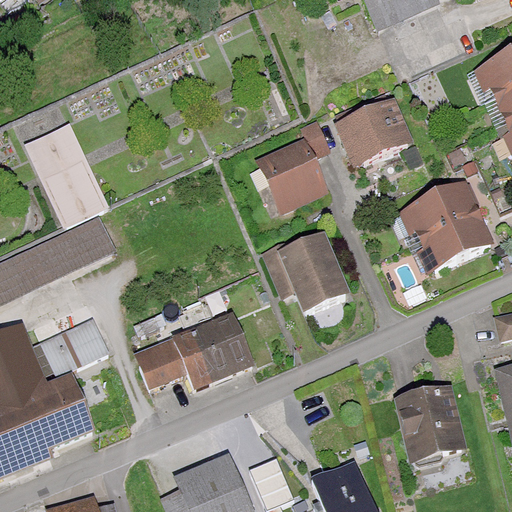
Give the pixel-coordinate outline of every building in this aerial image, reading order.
[(0,0),(0,11),(5,18),(29,0),(31,0),(40,10),(52,0),(0,0)] [(440,5),(451,0),(361,0),(378,36),(442,11),(440,5)] [(493,0),(467,0),(472,9),(493,0)] [(511,64),(477,80),(511,154),(511,64)] [(396,107),(333,134),(352,178),(416,151),(396,107)] [(302,135),(315,165),(331,159),(318,128),(302,135)] [(106,214),(67,132),(27,152),(67,233),(106,214)] [(303,147),(255,169),(281,225),(329,203),(323,190),(303,147)] [(495,254),(468,189),(399,218),(426,283),(495,254)] [(0,316),(116,263),(98,222),(0,267),(0,316)] [(325,244),(278,265),(294,301),(304,324),(352,303),(325,244)] [(281,307),(294,301),(278,265),(275,258),(262,263),(281,307)] [(511,318),(497,321),(503,349),(511,346),(511,318)] [(176,344),(135,361),(151,398),(187,384),(194,400),(253,376),(245,357),(232,325),(177,348),(176,344)] [(94,328),(33,356),(47,389),(70,379),(109,361),(94,328)] [(0,490),(52,469),(50,464),(97,445),(70,379),(47,389),(33,356),(24,335),(0,344),(0,490)] [(511,376),(496,381),(511,446),(511,376)] [(452,396),(393,411),(409,472),(467,458),(452,396)] [(249,511),(222,446),(164,469),(176,495),(141,511),(249,511)] [(278,461),(251,473),(268,511),(295,500),(278,461)] [(374,511),(356,470),(310,490),(320,511),(374,511)]
